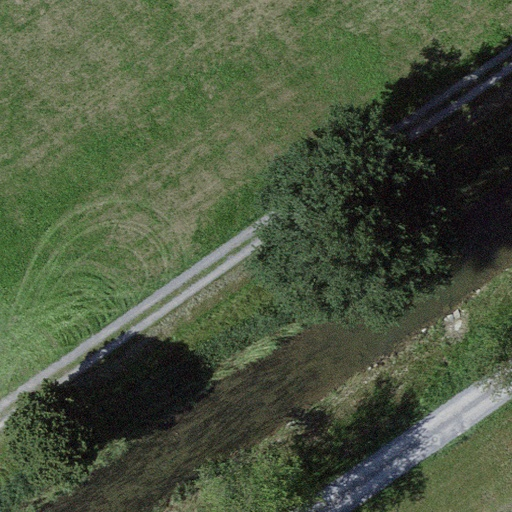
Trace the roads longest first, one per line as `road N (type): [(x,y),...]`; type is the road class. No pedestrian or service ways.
road 1 (track): [(0,420),(511,59)]
road 2 (track): [(511,379),(322,511)]
